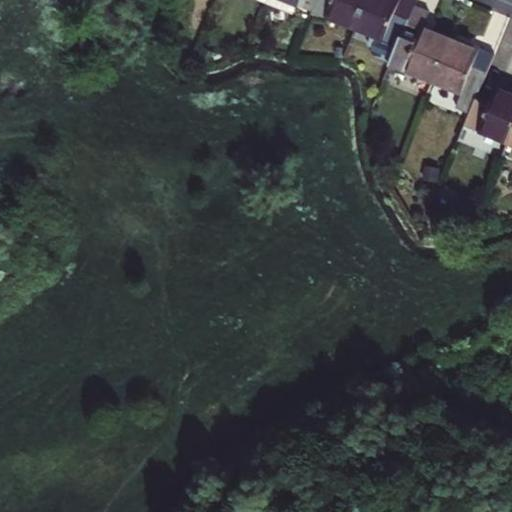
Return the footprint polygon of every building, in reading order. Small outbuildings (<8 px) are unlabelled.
[(275,0),(274,4),(315,21),(319,11),(323,0),(275,0)] [(323,0),(319,11),(361,28),(372,0),(323,0)] [(421,3),(412,0),(372,0),(361,28),(378,36),(374,44),(383,58),(396,63),(419,6),(421,3)] [(437,84),(455,39),(427,27),(434,12),(419,6),(396,63),(395,66),(437,84)] [(497,57),(455,39),(437,84),(464,95),(458,108),(474,114),(483,91),(497,57)] [(511,146),(511,142),(511,91),(502,87),(498,97),(483,91),(474,114),(468,128),(511,146)]
